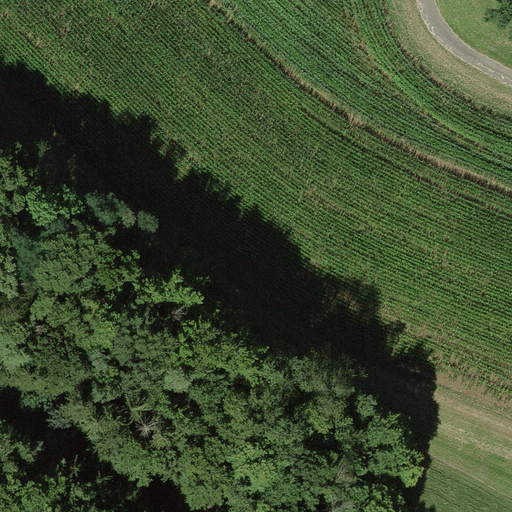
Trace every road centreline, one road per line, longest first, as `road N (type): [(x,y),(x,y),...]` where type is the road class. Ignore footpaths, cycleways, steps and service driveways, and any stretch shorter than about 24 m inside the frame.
road 1 (track): [(0,410),(241,511)]
road 2 (track): [(511,80),(462,56),(426,0)]
